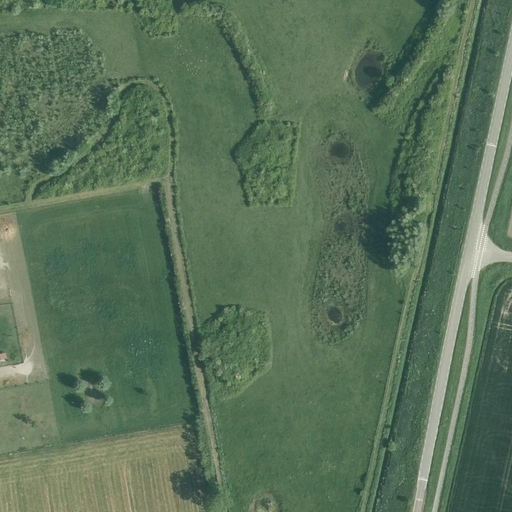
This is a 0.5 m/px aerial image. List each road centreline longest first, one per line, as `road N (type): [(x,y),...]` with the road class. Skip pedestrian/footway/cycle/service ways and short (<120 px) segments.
road 1 (secondary): [(416,511),(469,248)]
road 2 (secondary): [(469,248),(511,45)]
